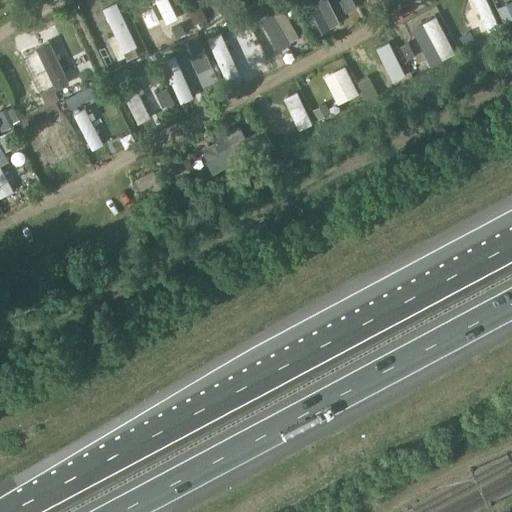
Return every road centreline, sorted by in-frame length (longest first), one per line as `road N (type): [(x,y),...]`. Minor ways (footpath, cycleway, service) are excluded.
road 1 (motorway): [(511,248),(18,511)]
road 2 (motorway): [(123,511),(511,305)]
